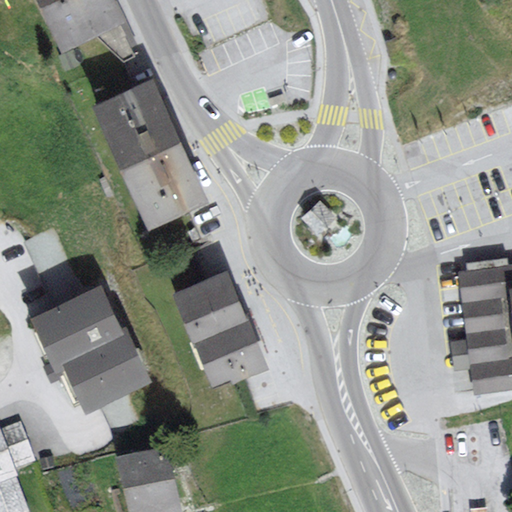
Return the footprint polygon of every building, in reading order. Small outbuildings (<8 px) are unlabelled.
[(118,24),(107,0),(32,0),(55,51),(118,24)] [(200,198),(154,88),(93,113),(139,223),(200,198)] [(511,263),(450,267),(458,393),(511,389),(511,263)] [(265,364),(231,279),(178,300),(213,385),(265,364)] [(119,338),(98,293),(35,322),(56,370),(69,364),(88,406),(146,380),(126,335),(119,338)] [(30,460),(18,427),(0,432),(0,511),(17,511),(25,510),(10,467),(30,460)] [(165,454),(118,465),(128,511),(172,511),(178,511),(165,454)]
